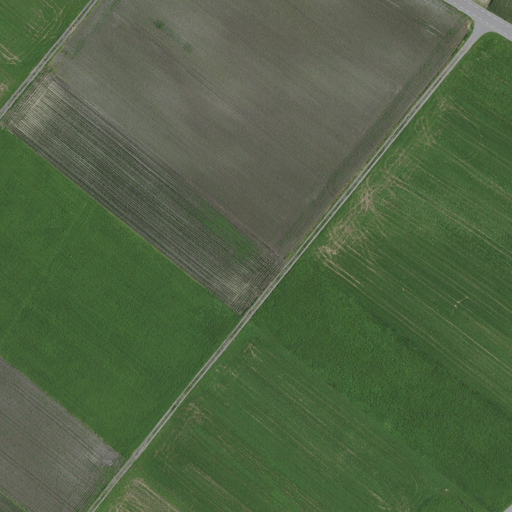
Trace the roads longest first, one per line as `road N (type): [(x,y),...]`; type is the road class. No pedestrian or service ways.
road 1 (track): [(489,17),(92,511)]
road 2 (track): [(97,0),(0,118)]
